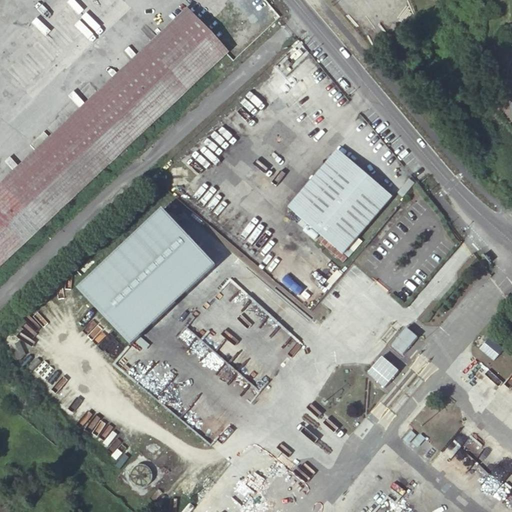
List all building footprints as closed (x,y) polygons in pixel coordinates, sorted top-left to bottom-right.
[(236,58),(279,17),(264,0),(234,0),(252,18),(248,22),(242,28),(224,44),(236,58)] [(235,20),(242,28),(248,22),(241,14),(235,20)] [(0,193),(0,263),(226,54),(191,15),(0,193)] [(289,206),(297,213),(348,156),(339,149),(289,206)] [(348,156),(297,213),(344,253),(394,197),(348,156)] [(163,209),(79,289),(131,345),(216,265),(163,209)] [(405,328),(391,346),(402,355),(417,337),(405,328)] [(381,358),(368,375),(385,389),(399,371),(381,358)] [(511,372),(483,407),(511,430),(511,372)]
